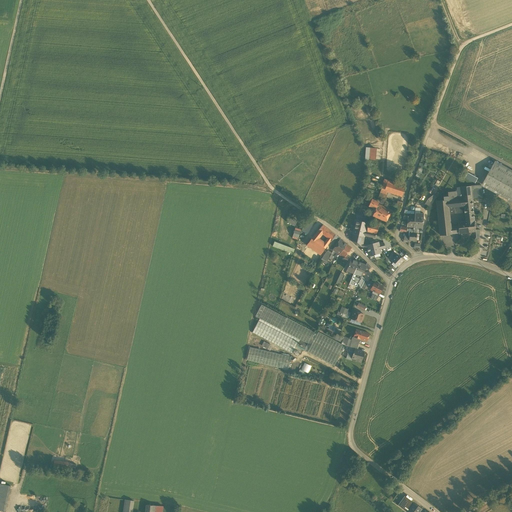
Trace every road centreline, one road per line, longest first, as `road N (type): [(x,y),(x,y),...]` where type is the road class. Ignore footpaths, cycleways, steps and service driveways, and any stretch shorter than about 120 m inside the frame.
road 1 (track): [(148,0),(269,186),(0,167)]
road 2 (track): [(511,23),(459,47),(394,237),(419,258)]
road 3 (unclassified): [(436,511),(351,443),(391,284)]
road 4 (unclassified): [(269,186),(339,232),(391,284)]
road 5 (unclassified): [(391,284),(419,258),(511,275)]
